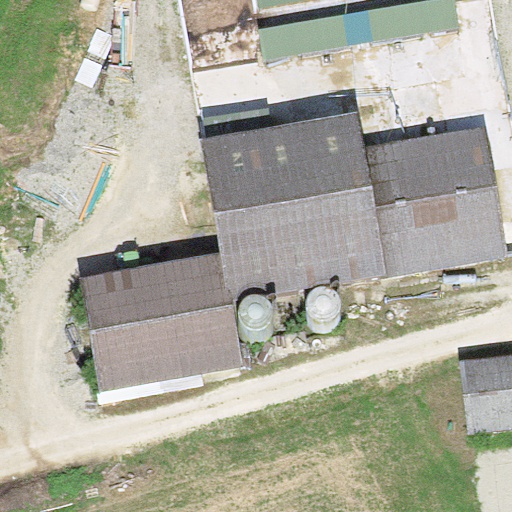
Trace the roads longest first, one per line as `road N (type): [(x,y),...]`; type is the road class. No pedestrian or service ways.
road 1 (track): [(511,319),(0,466)]
road 2 (track): [(58,448),(39,380),(33,313),(53,273),(143,206),(171,143),(200,32)]
